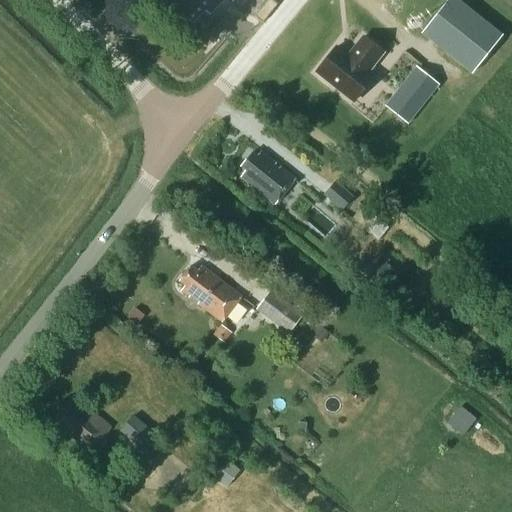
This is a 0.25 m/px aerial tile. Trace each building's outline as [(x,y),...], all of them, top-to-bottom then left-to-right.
[(166,0),(192,25),(205,11),(209,15),(223,0),(224,0),(237,12),(248,0),(166,0)] [(461,0),(448,0),(422,33),(474,75),(506,36),(461,0)] [(369,73),(384,54),(363,38),(353,50),(355,52),(350,58),(337,48),(317,73),(353,103),(374,77),(369,73)] [(440,86),(417,68),(387,106),(410,125),(440,86)] [(296,180),(280,168),(279,170),(274,167),(276,165),(261,153),(257,158),(252,153),(241,167),(246,171),(242,177),(276,205),(296,180)] [(336,182),(324,195),(343,211),(354,198),(336,182)] [(364,207),(354,219),(367,230),(377,219),(364,207)] [(387,263),(370,284),(396,306),(414,286),(387,263)] [(242,298),(201,267),(198,272),(191,267),(179,282),(186,286),(181,292),(189,298),(191,296),(200,302),(198,305),(222,323),(242,298)] [(305,315),(273,290),(258,310),(290,334),(305,315)] [(127,319),(136,326),(145,316),(135,308),(127,319)] [(322,327),(314,337),(322,343),(330,333),(322,327)] [(226,345),(233,334),(225,329),(218,339),(226,345)] [(111,428),(73,397),(56,417),(73,433),(71,436),(91,453),(111,428)] [(459,407),(447,422),(463,435),(475,419),(459,407)] [(135,416),(121,432),(149,456),(163,440),(135,416)] [(214,477),(227,487),(239,470),(227,461),(214,477)]
